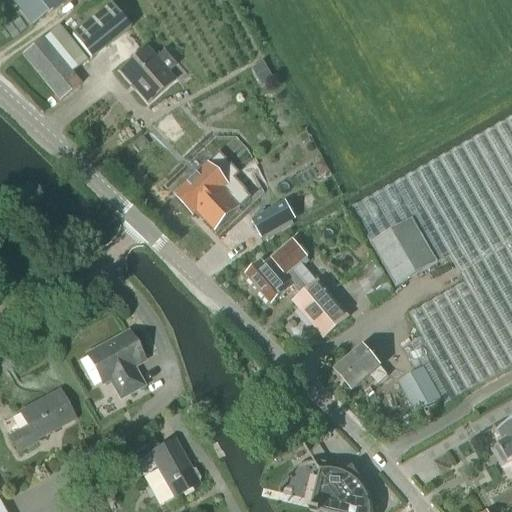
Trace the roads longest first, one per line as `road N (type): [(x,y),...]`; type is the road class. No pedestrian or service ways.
road 1 (residential): [(428,511),(378,451),(139,223)]
road 2 (residential): [(139,223),(0,93)]
